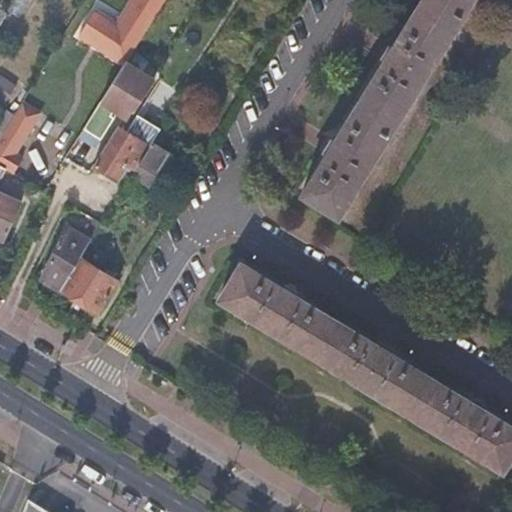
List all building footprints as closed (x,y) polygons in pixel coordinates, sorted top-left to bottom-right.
[(94,10),(79,34),(124,63),(125,61),(130,53),(162,0),(134,0),(117,25),(94,10)] [(337,217),(472,0),(422,0),(393,47),(390,45),(382,59),(385,61),(335,140),(332,138),(323,152),(327,155),(301,195),(337,217)] [(84,127),(83,129),(101,139),(114,119),(111,117),(116,109),(125,114),(135,100),(139,101),(152,81),(124,63),(116,76),(97,106),(84,127)] [(0,74),(0,102),(4,105),(16,85),(0,74)] [(0,137),(13,115),(15,112),(6,107),(0,115),(0,137)] [(118,127),(95,164),(117,178),(127,161),(136,166),(149,146),(127,133),(118,127)] [(132,173),(151,185),(170,154),(151,142),(149,146),(136,166),(132,173)] [(0,241),(4,244),(23,208),(0,194),(0,183),(7,169),(0,164),(0,241)] [(43,278),(61,289),(80,257),(91,240),(104,219),(96,216),(85,235),(68,227),(43,278)] [(80,257),(61,289),(98,313),(119,280),(80,257)] [(500,474),(511,454),(511,432),(481,413),(484,409),(471,401),(469,405),(389,356),(391,351),(379,344),(376,348),(296,298),(298,294),(286,286),(283,291),(241,265),(219,300),(500,474)] [(43,511),(29,502),(25,511),(43,511)]
